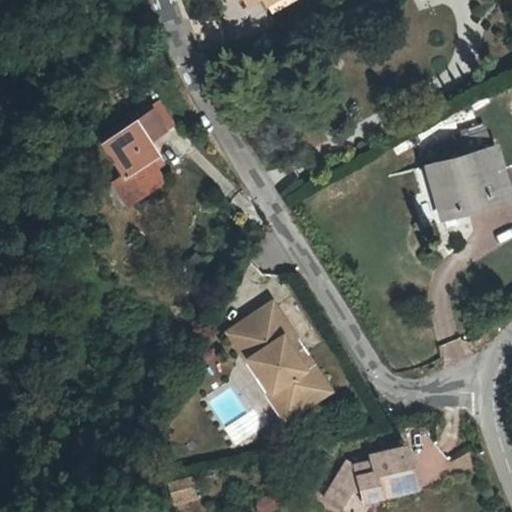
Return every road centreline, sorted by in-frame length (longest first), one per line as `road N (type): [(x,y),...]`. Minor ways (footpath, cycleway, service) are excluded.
road 1 (residential): [(164,0),(199,86),(371,371),(402,392),(493,394)]
road 2 (unknown): [(274,185),(511,57)]
